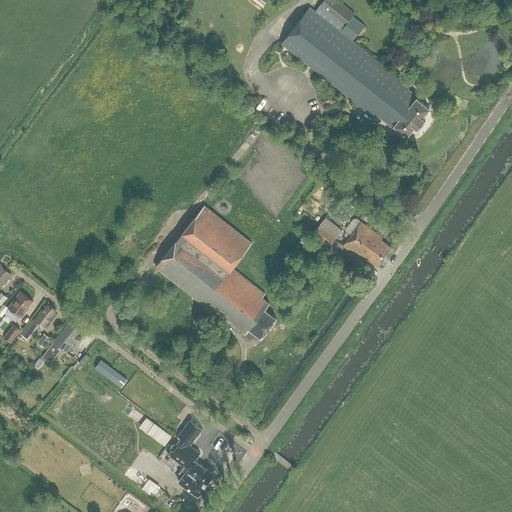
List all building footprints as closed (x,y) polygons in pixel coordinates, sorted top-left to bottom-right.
[(354,15),(335,0),(324,0),(315,12),(309,8),(281,44),(296,56),(377,122),(380,118),(393,128),(394,127),(407,137),(414,128),(417,130),(425,121),(421,118),(428,110),(416,100),(417,98),(407,90),(409,88),(352,42),(364,27),(352,17),(354,15)] [(363,206),(356,215),(362,220),(369,210),(363,206)] [(260,339),(276,319),(264,311),(269,304),(261,298),(264,294),(231,268),(250,244),(203,207),(156,267),(212,312),(214,310),(230,323),(231,321),(247,334),(245,336),(250,340),(255,334),(260,339)] [(324,219),(313,234),(329,247),(340,232),(324,219)] [(343,231),(350,237),(342,247),(360,260),(362,257),(376,268),(390,249),(380,241),(381,239),(360,224),(355,220),(353,220),(351,221),(343,231)] [(0,288),(11,275),(0,265),(0,288)] [(8,308),(4,314),(15,323),(20,317),(21,318),(26,311),(25,310),(32,301),(20,292),(8,308)] [(44,306),(21,335),(26,339),(39,324),(44,328),(54,314),(52,312),(54,310),(47,305),(46,307),(44,306)] [(73,345),(77,341),(74,338),(78,333),(75,330),(77,328),(69,321),(53,342),(43,354),(34,365),(39,369),(47,358),(51,360),(60,348),(64,351),(70,343),(73,345)] [(7,333),(4,337),(10,343),(14,338),(21,330),(20,329),(14,324),(7,333)] [(44,334),(38,343),(44,347),(50,338),(44,334)] [(82,365),(89,356),(85,353),(78,362),(82,365)] [(101,359),(94,368),(121,388),(127,379),(101,359)] [(14,392),(10,396),(16,401),(20,397),(14,392)] [(147,418),(140,427),(165,445),(171,437),(147,418)] [(181,439),(169,455),(183,466),(180,469),(183,471),(182,473),(183,475),(179,481),(197,495),(213,474),(195,460),(200,453),(189,444),(201,428),(190,420),(177,436),(181,439)] [(158,490),(153,497),(160,502),(165,495),(158,490)]
